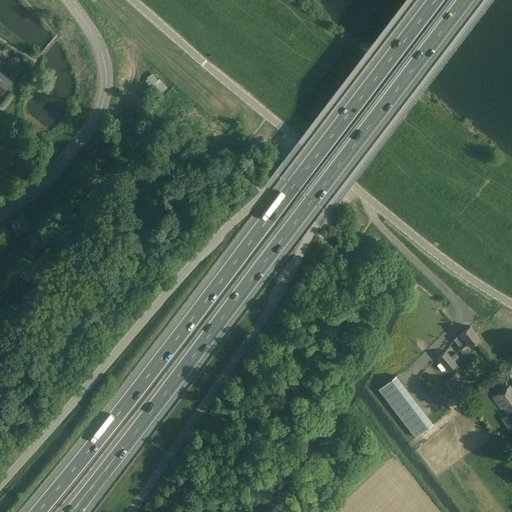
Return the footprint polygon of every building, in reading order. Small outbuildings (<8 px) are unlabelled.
[(22,58),(17,54),(13,59),(18,63),(22,58)] [(2,72),(0,74),(0,92),(1,94),(17,72),(14,69),(8,77),(2,72)] [(158,80),(152,74),(147,78),(161,93),(167,88),(159,79),(158,80)] [(479,338),(470,326),(453,339),(460,347),(458,348),(463,354),(469,349),(468,347),(479,338)] [(457,364),(446,350),(437,358),(448,371),(457,364)] [(511,357),(510,357),(506,361),(502,370),(511,374),(511,357)] [(433,424),(396,376),(378,389),(415,438),(433,424)] [(511,392),(510,389),(495,399),(502,408),(504,406),(511,417),(511,392)]
